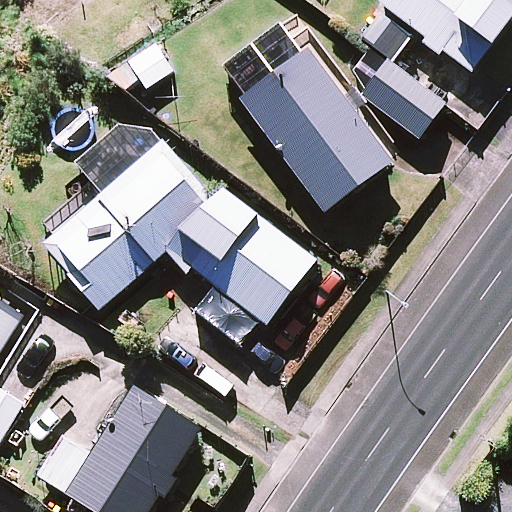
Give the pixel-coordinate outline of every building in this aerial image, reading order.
[(511,0),(387,0),(383,6),(387,9),(362,41),(430,94),(454,63),(474,78),(511,28),(511,0)] [(396,167),(292,26),(224,76),(328,218),(396,167)] [(447,110),(374,55),(349,89),(422,143),(447,110)] [(217,208),(150,134),(120,129),(76,168),(90,184),(40,230),(53,245),(44,253),(100,314),(167,254),(187,281),(193,274),(268,330),(316,266),(227,199),(217,208)] [(0,361),(27,317),(0,299),(0,361)] [(0,452),(30,403),(0,384),(0,452)] [(98,456),(71,499),(91,511),(153,511),(160,502),(166,506),(179,485),(173,481),(202,435),(138,394),(98,456)] [(71,499),(98,456),(68,437),(41,480),(71,499)]
